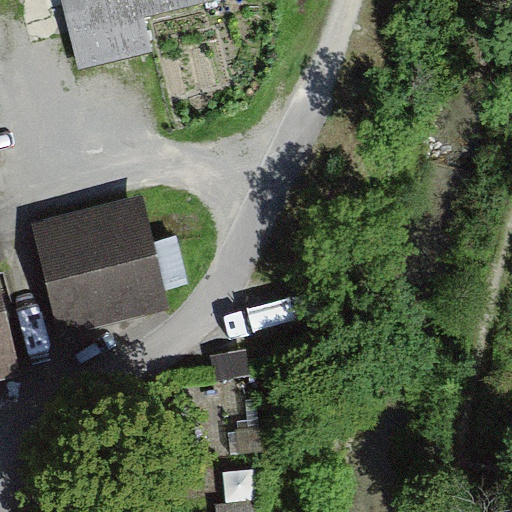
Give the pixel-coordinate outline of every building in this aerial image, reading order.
[(63,0),(81,73),(160,53),(151,18),(224,0),(63,0)] [(171,308),(145,195),(33,224),(61,337),(171,308)] [(0,379),(25,373),(0,274),(0,379)] [(24,291),(30,339),(54,336),(48,288),(24,291)] [(248,350),(213,357),(218,383),(253,377),(248,350)] [(260,511),(259,501),(216,504),(216,511),(260,511)]
